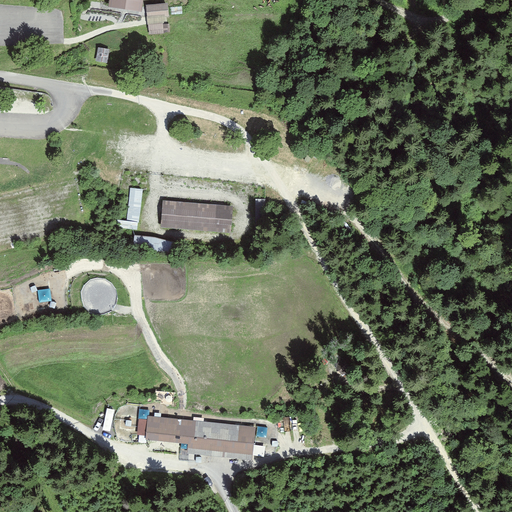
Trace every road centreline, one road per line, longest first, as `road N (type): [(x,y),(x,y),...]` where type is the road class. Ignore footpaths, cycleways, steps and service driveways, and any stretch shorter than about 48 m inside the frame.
road 1 (track): [(425,430),(249,137),(217,118),(67,90)]
road 2 (track): [(164,107),(159,153),(268,169),(339,204),(402,278),(511,383)]
road 3 (track): [(62,43),(182,17),(233,15),(297,18),(387,42),(479,0)]
road 4 (track): [(232,511),(220,488),(242,467),(425,430)]
road 5 (track): [(220,488),(26,399),(0,400)]
